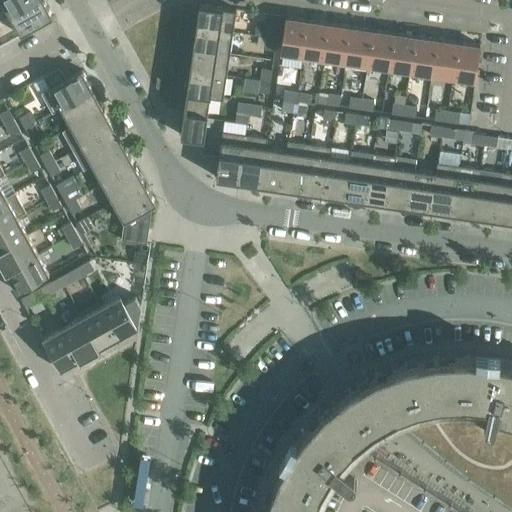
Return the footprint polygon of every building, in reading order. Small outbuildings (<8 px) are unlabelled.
[(1,0),(10,15),(37,0),(1,0)] [(43,0),(37,0),(10,15),(21,35),(53,17),(43,0)] [(199,4),(196,26),(233,32),(236,9),(199,4)] [(280,53),(303,56),(308,20),(286,16),(280,53)] [(303,56),(324,59),(329,23),(308,20),(303,56)] [(255,27),(254,34),(266,36),(268,24),(260,23),(255,27)] [(324,59),(345,63),(351,26),(329,23),(324,59)] [(268,25),(267,37),(276,38),(278,26),(268,25)] [(196,26),(193,48),(230,53),(233,32),(196,26)] [(345,63),(367,66),(372,29),(351,26),(345,63)] [(367,66),(388,69),(393,32),(372,29),(367,66)] [(388,69),(409,72),(415,35),(393,32),(388,69)] [(409,72),(431,75),(436,38),(415,35),(409,72)] [(276,38),(267,37),(265,48),(275,50),(276,38)] [(431,75),(452,78),(458,41),(436,38),(431,75)] [(458,41),(452,78),(475,81),(480,45),(458,41)] [(193,48),(190,69),(227,75),(230,53),(193,48)] [(41,92),(52,112),(93,89),(82,70),(66,79),(60,67),(43,76),(50,87),(41,92)] [(262,68),(260,79),(270,81),(272,69),(262,68)] [(190,69),(187,92),(210,95),(223,97),(227,75),(190,69)] [(270,81),(260,79),(259,91),(268,93),(270,81)] [(62,131),(63,131),(103,108),(93,89),(52,112),(52,113),(61,108),(71,126),(62,131)] [(284,90),(283,100),(295,101),(296,92),(284,90)] [(210,95),(187,92),(180,135),(204,138),(210,95)] [(296,92),(295,101),(307,103),(308,93),(296,92)] [(327,103),(339,105),(341,95),(329,93),(327,103)] [(349,106),(361,108),(362,98),(350,96),(349,106)] [(362,98),(361,108),(373,110),(374,100),(362,98)] [(281,110),(293,111),(295,101),(283,100),(281,110)] [(295,101),(293,111),(305,113),(307,103),(295,101)] [(238,102),(237,112),(248,114),(250,104),(238,102)] [(391,113),(403,114),(405,104),(393,103),(391,113)] [(262,105),(250,104),(248,114),(260,115),(262,105)] [(405,104),(403,114),(415,116),(417,106),(405,104)] [(0,112),(0,114),(5,124),(14,119),(8,108),(0,112)] [(63,131),(73,150),(114,127),(103,108),(63,131)] [(323,119),(335,120),(336,110),(324,109),(323,119)] [(434,119),(446,121),(448,111),(436,109),(434,119)] [(448,111),(446,121),(458,122),(459,112),(448,111)] [(19,117),(25,127),(34,122),(28,112),(19,117)] [(248,114),(237,112),(235,122),(247,123),(248,114)] [(344,122),(356,123),(357,114),(346,112),(344,122)] [(357,114),(356,123),(368,125),(369,115),(357,114)] [(379,117),(377,127),(387,128),(388,118),(379,117)] [(387,128),(399,130),(400,120),(388,118),(387,128)] [(14,119),(5,124),(11,134),(19,129),(14,119)] [(400,120),(399,130),(411,131),(412,122),(400,120)] [(34,122),(25,127),(31,138),(39,133),(34,122)] [(430,134),(442,136),(443,126),(431,124),(430,134)] [(443,126),(442,136),(453,138),(455,128),(443,126)] [(73,150),(83,169),(124,146),(114,127),(73,150)] [(216,177),(239,180),(245,134),(223,131),(216,177)] [(472,143),(484,145),(485,135),(474,133),(472,143)] [(239,180),(260,183),(267,137),(245,134),(239,180)] [(485,135),(484,145),(496,146),(497,136),(485,135)] [(260,183),(281,186),(288,140),(287,140),(286,150),(266,147),(267,137),(260,183)] [(281,186),(303,190),(309,143),(288,140),(281,186)] [(303,190),(324,193),(331,146),(309,143),(303,190)] [(20,151),(26,161),(34,156),(29,146),(20,151)] [(92,165),(102,183),(135,165),(124,146),(83,169),(84,169),(92,165)] [(324,193),(345,196),(351,159),(330,156),(332,147),(331,146),(324,193)] [(439,160),(460,163),(462,151),(441,149),(439,160)] [(40,154),(46,165),(55,160),(49,150),(40,154)] [(345,196),(367,199),(374,153),(373,153),(372,162),(351,159),(345,196)] [(367,199),(388,202),(395,156),(374,153),(367,199)] [(34,156),(26,161),(32,172),(40,167),(34,156)] [(388,202),(410,205),(415,168),(394,165),(396,156),(395,156),(388,202)] [(55,160),(46,165),(52,175),(60,171),(55,160)] [(410,205),(431,208),(438,162),(437,162),(436,171),(415,168),(410,205)] [(431,208),(452,211),(459,165),(438,162),(431,208)] [(102,183),(113,202),(145,184),(135,165),(102,183)] [(452,211),(474,214),(480,168),(459,165),(452,211)] [(474,214),(495,218),(502,171),(501,171),(500,181),(480,178),(481,168),(480,168),(474,214)] [(495,218),(511,219),(511,172),(502,171),(495,218)] [(0,175),(0,200),(15,192),(15,191),(7,196),(0,184),(0,176),(5,173),(0,175)] [(41,189),(47,199),(55,194),(50,184),(41,189)] [(145,184),(113,202),(124,222),(156,204),(145,184)] [(61,192),(67,203),(75,198),(70,187),(61,192)] [(0,200),(0,224),(26,211),(15,192),(0,200)] [(55,194),(47,199),(52,210),(61,205),(55,194)] [(75,198),(67,203),(73,213),(81,208),(75,198)] [(0,224),(0,249),(28,234),(17,216),(26,211),(0,224)] [(77,222),(83,232),(92,227),(86,217),(77,222)] [(62,226),(67,237),(76,232),(70,222),(62,226)] [(76,232),(67,237),(73,247),(82,243),(76,232)] [(0,249),(0,261),(6,271),(38,253),(28,234),(0,249)] [(38,253),(6,271),(17,291),(49,273),(38,253)] [(244,262),(260,284),(272,275),(256,253),(244,262)] [(89,260),(78,266),(83,275),(94,269),(89,260)] [(78,266),(60,277),(64,285),(83,275),(78,266)] [(60,277),(41,287),(46,296),(64,285),(60,277)] [(46,296),(41,287),(30,293),(22,298),(26,306),(46,296)] [(120,295),(100,306),(118,338),(138,327),(141,306),(136,295),(124,302),(120,295)] [(100,306),(81,316),(99,349),(118,338),(100,306)] [(81,316),(62,327),(80,359),(99,349),(81,316)] [(80,359),(62,327),(42,338),(60,370),(80,359)] [(511,511),(511,359),(509,359),(509,360),(499,358),(469,355),(469,354),(466,354),(466,355),(438,357),(438,355),(435,355),(435,357),(407,363),(407,361),(404,362),(404,363),(378,373),(377,372),(374,373),(375,374),(350,388),(350,387),(347,389),(348,390),(325,407),(325,406),(323,409),(324,410),(305,431),(303,430),(302,432),(302,433),(296,441),(290,452),(290,451),(281,467),(280,466),(279,469),(280,470),(270,496),(268,496),(268,499),(269,499),(266,511),(511,511)]
